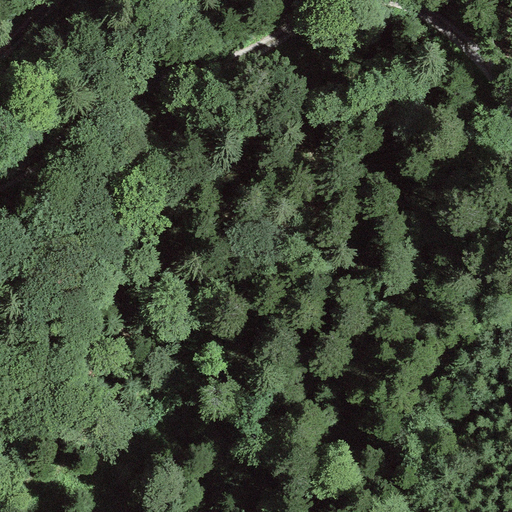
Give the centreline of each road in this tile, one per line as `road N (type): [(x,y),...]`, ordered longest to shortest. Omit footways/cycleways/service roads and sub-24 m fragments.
road 1 (track): [(342,0),(227,72),(134,89),(101,105),(0,184)]
road 2 (track): [(511,104),(483,61),(440,23),(396,0)]
